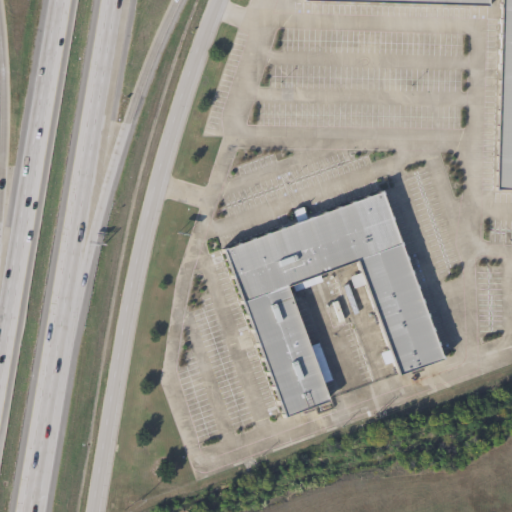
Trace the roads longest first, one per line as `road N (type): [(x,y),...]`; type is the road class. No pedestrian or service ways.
road 1 (secondary): [(96,511),(150,217),(220,0)]
road 2 (motorway): [(74,266),(182,0)]
road 3 (motorway): [(59,0),(12,278)]
road 4 (motorway): [(74,266),(117,0)]
road 5 (motorway): [(0,41),(12,278)]
road 6 (motorway): [(37,489),(74,266)]
